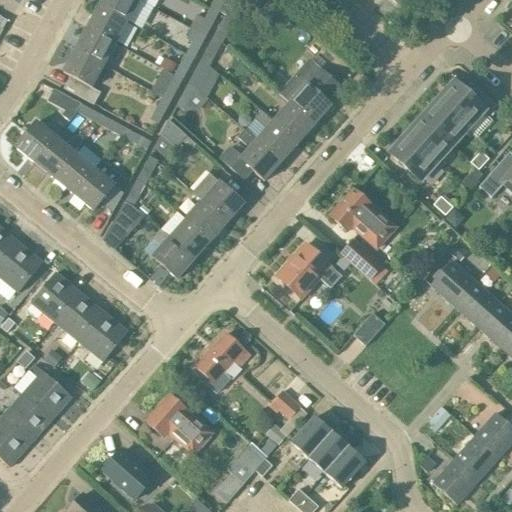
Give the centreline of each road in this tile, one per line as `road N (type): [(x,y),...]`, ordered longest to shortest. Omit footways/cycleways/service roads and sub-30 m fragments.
road 1 (residential): [(415,511),(386,432),(219,283)]
road 2 (residential): [(219,283),(411,72)]
road 3 (residential): [(16,511),(179,328)]
road 4 (residential): [(179,328),(0,179)]
road 5 (residential): [(0,109),(65,0)]
